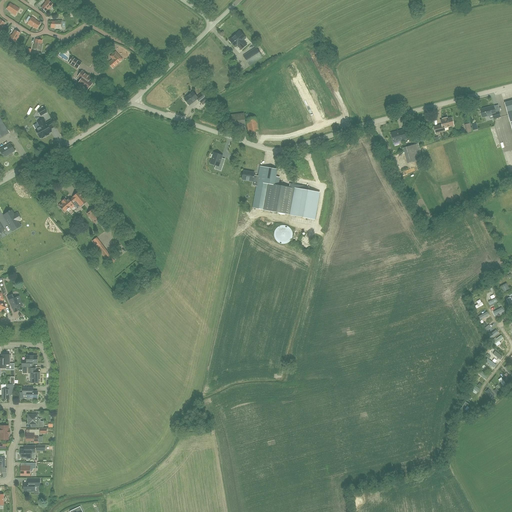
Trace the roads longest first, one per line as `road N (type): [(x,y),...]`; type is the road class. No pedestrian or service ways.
road 1 (unclassified): [(132,100),(281,150),(511,86)]
road 2 (unclassified): [(0,182),(132,100)]
road 3 (residential): [(0,346),(36,345),(48,367),(46,405),(17,407)]
